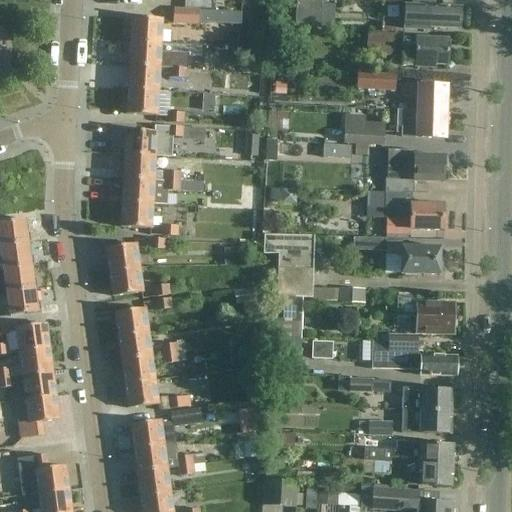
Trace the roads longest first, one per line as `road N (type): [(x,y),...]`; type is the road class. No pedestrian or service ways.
road 1 (tertiary): [(505,0),(495,511)]
road 2 (residential): [(105,511),(62,222),(63,130)]
road 3 (residential): [(63,130),(68,0)]
